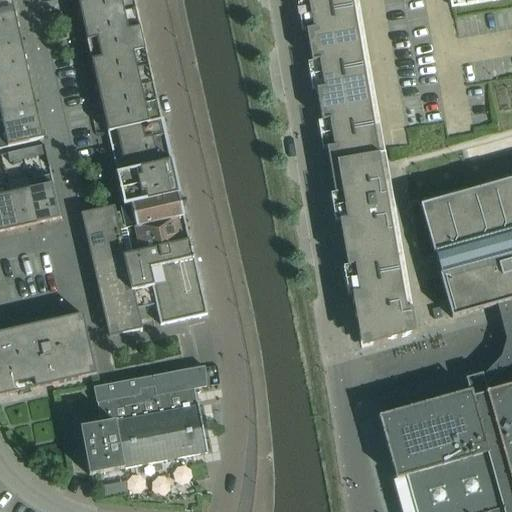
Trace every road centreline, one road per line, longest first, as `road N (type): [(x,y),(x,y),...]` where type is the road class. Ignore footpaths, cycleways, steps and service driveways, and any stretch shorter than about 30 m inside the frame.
road 1 (residential): [(225,511),(237,442),(236,376),(152,0)]
road 2 (residential): [(278,0),(338,355)]
road 3 (residential): [(63,248),(71,233),(31,0)]
road 4 (residential): [(366,511),(338,355)]
road 5 (residential): [(0,326),(69,308),(75,300),(63,248)]
